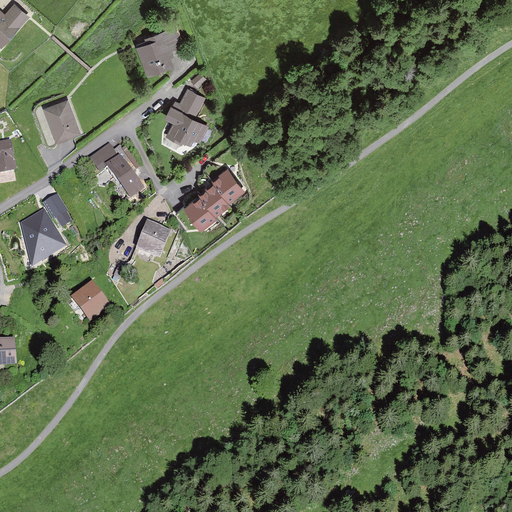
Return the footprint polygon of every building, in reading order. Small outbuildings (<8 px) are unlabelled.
[(2,13),(0,10),(0,44),(1,46),(28,15),(12,2),(2,13)] [(143,71),(187,57),(175,19),(131,32),(143,71)] [(201,85),(208,77),(203,72),(196,81),(201,85)] [(202,98),(185,89),(161,135),(196,152),(210,124),(193,116),(202,98)] [(72,91),(42,100),(50,128),(80,119),(72,91)] [(12,142),(0,144),(0,176),(18,173),(12,142)] [(119,153),(102,163),(123,197),(140,187),(119,153)] [(208,193),(192,204),(208,228),(226,216),(223,212),(236,203),(234,200),(249,191),(232,164),(215,175),(218,181),(205,189),(208,193)] [(61,194),(48,201),(62,229),(76,222),(61,194)] [(22,224),(32,269),(68,247),(46,210),(22,224)] [(176,231),(153,220),(140,248),(164,259),(176,231)] [(99,275),(67,296),(86,324),(118,303),(99,275)] [(11,339),(0,339),(0,365),(12,365),(11,339)]
